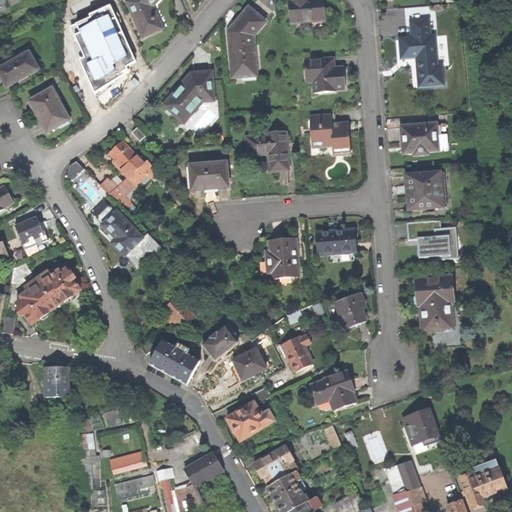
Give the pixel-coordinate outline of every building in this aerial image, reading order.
[(129,0),(127,2),(143,37),(151,34),(158,31),(148,10),(157,0),(129,0)] [(289,1),(291,24),(316,22),(316,18),(326,18),(325,8),(324,0),(291,0),(291,1),(289,1)] [(85,58),(80,61),(95,93),(129,73),(126,68),(136,62),(111,6),(90,15),(91,19),(71,27),(85,58)] [(229,32),(233,78),(244,77),(244,73),(253,73),(252,61),(256,61),(255,55),(253,53),(252,46),(254,46),(254,36),(266,23),(249,8),(242,16),(233,27),(235,29),(232,33),(230,31),(229,32)] [(417,57),(419,87),(442,85),(441,67),(436,68),(434,38),(429,38),(427,21),(411,22),(412,39),(400,40),(401,49),(402,58),(417,57)] [(0,69),(0,75),(7,88),(23,79),(38,70),(29,54),(0,69)] [(314,82),(314,94),(336,92),(335,90),(346,89),(345,78),(344,68),(334,69),(333,59),(305,61),(306,82),(314,82)] [(164,106),(183,122),(201,102),(214,101),(212,73),(192,74),(183,85),(183,88),(180,91),(178,90),(173,95),(164,106)] [(58,101),(61,100),(53,85),(49,87),(51,90),(29,102),(46,133),(58,126),(69,121),(58,101)] [(310,118),(312,149),(333,148),(333,153),(342,153),(342,156),(351,155),(349,137),(348,123),(332,125),(331,116),(310,118)] [(402,141),(403,154),(414,153),(414,155),(427,154),(427,152),(438,151),(436,126),(436,125),(401,128),(402,141)] [(445,125),(436,126),(438,151),(447,150),(445,125)] [(133,134),(140,141),(145,137),(138,129),(133,134)] [(269,164),(270,173),(279,172),(289,171),(285,133),(267,135),(267,137),(247,139),(248,157),(263,156),(263,154),(270,153),(271,164),(269,164)] [(114,163),(128,179),(143,164),(123,142),(117,148),(111,154),(117,161),(114,163)] [(75,181),(88,169),(80,161),(68,174),(75,181)] [(111,196),(118,203),(125,196),(147,176),(150,178),(157,171),(147,161),(143,164),(128,179),(118,189),(111,196)] [(190,167),(192,192),(211,190),(228,189),(226,164),(190,167)] [(441,174),(406,177),(407,191),(409,211),(444,208),(441,174)] [(101,186),(111,196),(118,189),(109,179),(101,186)] [(4,208),(13,203),(8,195),(4,187),(0,189),(0,211),(5,209),(4,208)] [(118,203),(128,215),(135,208),(125,196),(118,203)] [(120,251),(125,257),(143,239),(116,213),(103,227),(111,234),(108,238),(114,244),(113,245),(120,251)] [(15,227),(25,251),(37,246),(35,241),(40,239),(43,244),(49,242),(45,231),(41,223),(39,224),(36,218),(15,227)] [(420,222),(407,224),(408,241),(420,240),(421,245),(418,245),(419,257),(419,259),(435,257),(437,257),(437,260),(451,258),(450,247),(456,247),(454,228),(455,228),(440,229),(440,221),(420,222)] [(316,234),(318,256),(357,253),(356,242),(355,231),(316,234)] [(284,279),(298,278),(297,259),(298,259),(297,250),(296,250),(295,240),(283,241),(269,242),(270,253),(265,253),(266,264),(270,264),(271,275),(271,276),(283,276),(284,279)] [(3,243),(0,243),(0,257),(9,257),(3,243)] [(11,283),(21,284),(33,276),(25,264),(14,269),(11,283)] [(55,273),(40,285),(56,308),(81,291),(74,281),(75,280),(73,276),(71,273),(69,274),(66,270),(64,271),(59,265),(53,269),(55,273)] [(452,277),(416,280),(418,308),(421,308),(422,317),(423,333),(438,331),(438,330),(440,330),(440,325),(439,325),(438,320),(451,319),(450,305),(455,305),(452,277)] [(24,315),(31,326),(56,308),(40,285),(20,298),(22,300),(16,304),(19,309),(17,310),(19,313),(22,317),(24,315)] [(184,285),(173,294),(177,299),(178,298),(188,289),(184,285)] [(173,294),(162,304),(166,308),(177,299),(173,294)] [(361,295),(337,304),(347,331),(366,323),(364,316),(361,310),(366,308),(361,295)] [(172,321),(181,331),(195,318),(178,298),(177,299),(166,308),(164,311),(172,321)] [(191,304),(195,308),(202,303),(199,298),(191,304)] [(157,303),(164,311),(166,308),(162,304),(160,301),(157,303)] [(322,304),(314,307),(318,319),(326,315),(322,304)] [(301,311),(288,316),(292,325),(299,322),(299,319),(304,317),(301,311)] [(6,317),(3,333),(13,335),(15,319),(6,317)] [(210,354),(216,362),(238,344),(226,328),(203,346),(210,354)] [(296,374),(313,366),(305,348),(311,345),(307,337),(301,340),(300,338),(287,345),(286,343),(282,345),(283,347),(290,360),(296,374)] [(141,349),(146,356),(155,349),(150,342),(141,349)] [(169,376),(188,386),(201,362),(188,355),(177,349),(163,342),(150,366),(169,376)] [(179,345),(177,349),(188,355),(190,351),(179,345)] [(243,383),(267,371),(257,351),(233,362),(238,372),(243,383)] [(46,398),(69,397),(68,368),(57,368),(46,368),(46,398)] [(335,412),(357,404),(354,394),(356,393),(352,382),(348,372),(325,380),(325,382),(311,387),(318,405),(331,400),(335,412)] [(253,396),(258,404),(272,396),(266,389),(253,396)] [(275,422),(269,413),(263,417),(255,404),(243,412),(241,409),(237,412),(238,414),(228,421),(233,428),(232,431),(233,433),(234,434),(236,434),(241,443),(275,422)] [(436,407),(405,417),(416,451),(447,442),(436,407)] [(336,429),(360,420),(359,416),(334,425),(336,429)] [(335,449),(342,446),(333,427),(326,431),(335,449)] [(265,478),(271,488),(296,473),(299,471),(286,449),(255,466),(260,474),(263,479),(265,478)] [(185,470),(191,482),(185,485),(187,491),(196,511),(203,508),(193,485),(222,469),(214,454),(185,470)] [(105,489),(101,489),(100,455),(83,456),(83,460),(97,460),(97,467),(87,468),(88,492),(94,492),(94,504),(105,504),(105,489)] [(398,487),(404,485),(398,466),(388,470),(393,483),(396,482),(398,487)] [(167,511),(176,511),(169,478),(174,477),(173,469),(158,472),(159,480),(161,480),(167,511)] [(473,511),(486,506),(484,499),(497,494),(508,490),(500,469),(476,479),(474,474),(461,479),(473,511)] [(277,504),(281,511),(293,511),(309,503),(305,497),(304,498),(296,484),(301,481),(296,473),(271,488),(268,489),(277,504)] [(118,494),(153,485),(151,477),(115,485),(118,494)] [(407,493),(404,485),(398,487),(401,495),(407,493)] [(196,511),(187,491),(175,494),(177,505),(182,504),(183,511),(196,511)] [(400,511),(413,511),(407,493),(401,495),(395,498),(400,511)] [(356,495),(337,506),(340,511),(358,511),(364,509),(356,495)] [(316,511),(322,508),(317,498),(309,503),(293,511),(316,511)]
